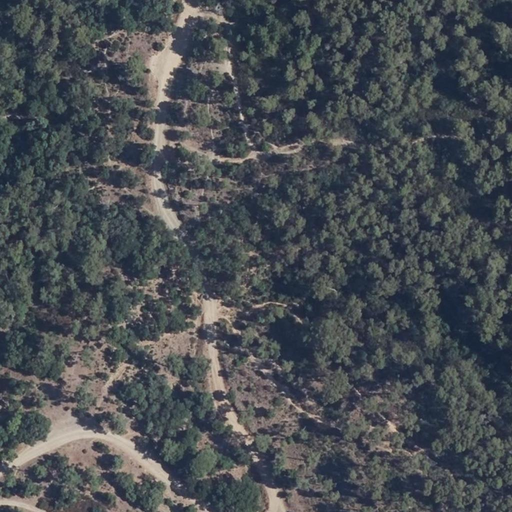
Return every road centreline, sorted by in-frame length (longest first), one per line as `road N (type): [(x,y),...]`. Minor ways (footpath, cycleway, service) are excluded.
road 1 (track): [(194,0),(154,169),(163,205),(203,268),(230,407),(281,497),(270,511)]
road 2 (track): [(211,511),(111,436),(78,431),(0,475)]
